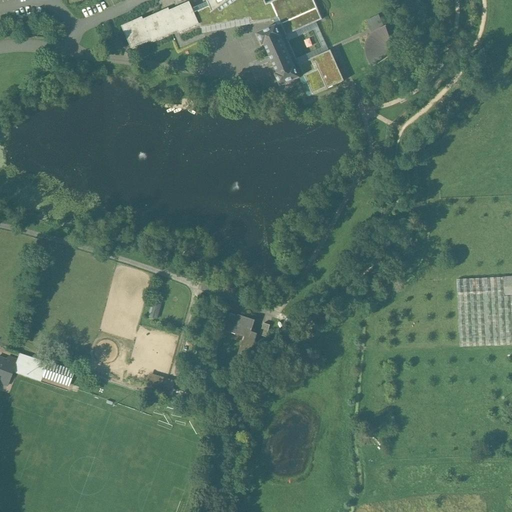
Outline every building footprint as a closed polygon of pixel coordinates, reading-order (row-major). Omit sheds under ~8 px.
[(264,0),(225,0),(226,2),(211,12),(207,3),(193,9),(199,24),(201,29),(219,26),(250,19),(252,24),(274,20),(279,18),(286,35),(322,20),(313,0),(276,0),(267,5),(264,0)] [(206,0),(207,3),(211,12),(226,2),(225,0),(206,0)] [(179,34),(199,24),(193,9),(190,3),(170,11),(169,9),(143,21),(142,18),(122,27),(131,49),(151,40),(152,43),(174,32),(178,31),(179,34)] [(371,68),(376,65),(374,62),(391,55),(392,55),(392,54),(392,53),(392,52),(392,51),(393,51),(393,50),(394,50),(394,49),(394,50),(384,28),(387,27),(386,26),(384,27),(379,15),(366,21),(367,23),(368,24),(369,25),(370,26),(371,26),(373,26),(374,26),(375,26),(376,28),(377,30),(375,32),(373,33),(371,34),(370,36),(368,38),(367,40),(366,43),(365,45),(365,49),(365,53),(365,56),(367,59),(371,68)] [(299,65),(299,64),(329,51),(316,23),(287,36),(286,35),(279,18),(274,20),(275,23),(277,26),(299,79),(308,98),(313,96),(299,65)] [(281,87),(299,79),(277,26),(257,35),(262,46),(265,45),(271,60),(278,75),(275,76),(281,87)] [(331,51),(299,65),(313,96),(344,81),(331,51)] [(511,276),(455,279),(461,393),(511,390),(511,276)] [(154,302),(150,316),(157,318),(161,305),(154,302)] [(255,321),(237,315),(235,321),(229,319),(224,331),(230,333),(245,337),(237,360),(248,363),(258,334),(252,332),(255,321)] [(269,326),(263,324),(259,336),(265,338),(269,326)] [(0,357),(0,383),(7,386),(16,361),(7,357),(7,360),(0,357)] [(73,373),(47,364),(42,376),(69,385),(73,373)]
